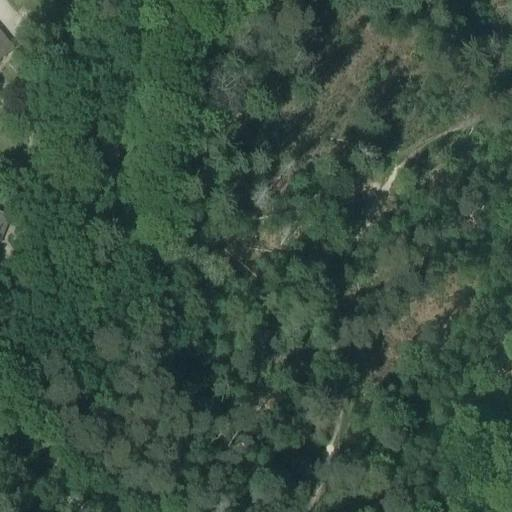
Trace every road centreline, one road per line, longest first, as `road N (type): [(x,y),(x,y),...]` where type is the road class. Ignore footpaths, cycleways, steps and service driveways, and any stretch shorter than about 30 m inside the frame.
road 1 (unknown): [(511,81),(495,99),(410,141),(338,276),(354,345),(309,511)]
road 2 (track): [(159,511),(72,448),(0,378)]
